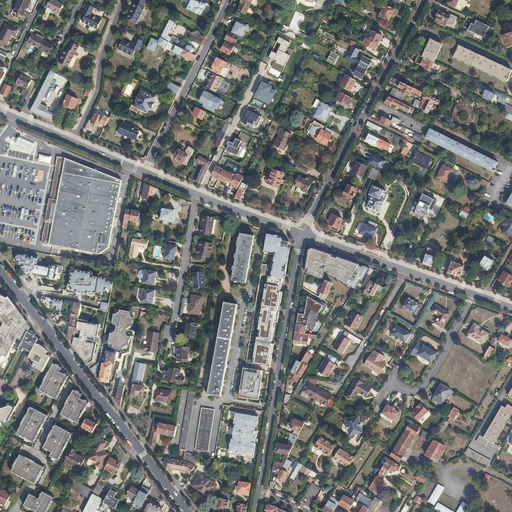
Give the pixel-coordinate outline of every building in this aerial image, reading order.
[(26,0),(19,0),(14,12),(23,16),(30,2),(26,0)] [(47,7),(52,9),(54,10),(54,12),(59,14),(64,5),(54,0),(47,0),(45,5),(47,7)] [(135,2),(127,18),(137,22),(145,7),(143,6),(145,0),(137,0),(136,3),(135,2)] [(190,0),(187,8),(199,14),(202,9),(204,10),(207,3),(203,1),(203,0),(190,0)] [(242,3),(238,9),(245,13),(249,6),(252,0),(241,0),(241,2),(242,3)] [(380,15),(389,20),(395,9),(386,5),(382,2),(381,3),(379,4),(380,5),(376,13),(380,15)] [(88,4),(82,16),(85,17),(83,21),(97,29),(102,19),(96,17),(96,16),(92,14),(95,7),(88,4)] [(437,16),(435,21),(445,26),(447,22),(453,25),(457,16),(451,13),(450,15),(439,10),(439,11),(437,12),(436,14),(437,15),(437,16)] [(161,38),(171,43),(174,44),(176,46),(180,39),(173,36),(172,37),(169,35),(175,22),(169,20),(163,33),(161,38)] [(238,20),(234,29),(234,30),(243,34),(245,30),(247,24),(238,20)] [(6,24),(0,36),(0,42),(7,45),(12,35),(15,36),(18,31),(6,24)] [(471,37),(483,43),(489,29),(477,24),(471,37)] [(240,36),(228,30),(226,35),(227,36),(226,38),(229,40),(228,41),(235,44),(240,36)] [(283,31),(282,33),(296,39),(297,37),(296,36),(295,34),(294,32),(292,31),(290,30),(288,30),(287,31),(284,32),(283,31)] [(511,30),(502,34),(507,48),(511,46),(511,30)] [(368,39),(378,45),(379,45),(382,41),(380,40),(382,36),(373,31),(368,39)] [(34,45),(39,47),(43,40),(32,34),(27,43),(32,46),(32,44),(34,45)] [(122,39),(118,48),(132,55),(135,51),(137,52),(143,40),(136,37),(133,43),(128,41),(128,42),(122,39)] [(158,37),(156,40),(155,42),(155,44),(155,45),(156,46),(157,44),(166,48),(167,47),(168,48),(171,43),(161,38),(158,37)] [(368,39),(364,37),(361,41),(364,43),(364,44),(376,50),(378,45),(368,39)] [(471,37),(469,41),(483,48),(485,44),(483,43),(471,37)] [(155,42),(156,40),(152,38),(148,46),(145,52),(152,55),(156,46),(155,45),(155,44),(155,42)] [(422,57),(434,62),(443,44),(431,39),(422,57)] [(54,45),(43,40),(39,48),(44,50),(46,51),(45,52),(49,54),(54,45)] [(65,50),(58,63),(67,67),(73,57),(72,56),(74,53),(75,53),(79,46),(71,42),(67,52),(65,50)] [(225,42),(221,50),(230,55),(232,51),(236,53),(238,49),(234,47),(234,46),(225,42)] [(176,46),(174,44),(171,49),(169,54),(171,55),(173,51),(185,57),(193,61),(196,55),(192,53),(185,50),(178,46),(176,46)] [(185,50),(192,53),(195,48),(187,44),(186,47),(185,50)] [(459,45),(454,57),(507,81),(511,69),(459,45)] [(9,54),(2,51),(0,53),(0,59),(4,61),(5,58),(7,59),(9,54)] [(339,55),(332,51),(327,61),(333,64),(339,55)] [(422,57),(420,56),(417,57),(415,60),(416,63),(426,67),(425,69),(429,71),(434,62),(422,57)] [(363,57),(359,66),(367,70),(372,61),(363,57)] [(217,58),(211,69),(220,74),(224,67),(225,68),(228,63),(217,58)] [(452,74),(453,71),(441,65),(439,68),(452,74)] [(367,70),(359,66),(354,74),(362,79),(367,70)] [(340,72),(342,73),(346,75),(350,77),(351,74),(342,69),(340,72)] [(33,105),(30,111),(43,117),(51,120),(53,114),(47,111),(42,109),(44,105),(40,103),(44,96),(50,85),(53,79),(57,81),(65,85),(68,80),(50,71),(45,81),(41,90),(33,105)] [(16,83),(20,85),(20,84),(23,85),(22,87),(20,90),(20,92),(23,94),(25,93),(28,88),(32,80),(20,74),(16,83)] [(220,89),(225,79),(214,74),(211,80),(212,81),(210,83),(209,83),(207,87),(217,92),(219,88),(220,89)] [(350,77),(346,75),(341,86),(350,91),(356,80),(350,77)] [(392,77),(390,81),(390,82),(393,83),(392,84),(403,90),(401,92),(406,94),(409,96),(412,91),(414,92),(414,93),(418,95),(420,91),(392,77)] [(166,89),(177,93),(180,87),(170,82),(166,89)] [(274,87),(264,82),(260,90),(259,90),(255,98),(271,106),(278,92),(273,89),(274,87)] [(4,84),(0,93),(7,97),(12,88),(4,84)] [(496,91),(487,87),(486,89),(482,96),(492,101),(495,94),(495,93),(496,91)] [(406,94),(401,92),(393,88),(390,94),(403,100),(406,94)] [(164,93),(175,98),(177,93),(166,89),(164,93)] [(135,106),(139,108),(147,113),(155,97),(142,91),(140,96),(139,96),(136,101),(137,101),(135,106)] [(214,103),(217,97),(204,91),(200,100),(204,102),(210,105),(212,102),(214,103)] [(424,93),(420,102),(422,102),(419,108),(428,112),(433,103),(438,106),(440,101),(424,93)] [(342,103),(339,107),(346,110),(352,98),(345,94),(340,102),(342,103)] [(78,100),(68,95),(64,105),(64,106),(64,107),(66,108),(67,108),(68,107),(74,110),(78,100)] [(221,100),(217,97),(214,103),(212,102),(210,105),(204,102),(202,105),(214,111),(216,108),(217,109),(221,100)] [(385,104),(390,106),(392,103),(394,99),(389,97),(385,104)] [(455,101),(458,104),(456,106),(454,109),(453,112),(453,115),(453,118),(454,121),(458,119),(460,122),(462,123),(464,124),(466,124),(469,123),(472,121),(474,119),(476,116),(477,113),(477,111),(477,108),(476,106),(474,106),(470,98),(464,101),(465,103),(463,104),(461,98),(455,101)] [(394,99),(392,103),(404,110),(403,111),(408,113),(408,112),(411,114),(414,109),(411,108),(394,99)] [(422,102),(420,102),(416,99),(413,105),(419,108),(422,102)] [(321,101),(313,116),(324,122),(332,107),(321,101)] [(206,112),(197,107),(191,119),(200,123),(206,112)] [(104,128),(109,117),(104,115),(105,114),(97,110),(91,122),(104,128)] [(259,122),(262,116),(249,110),(243,123),(248,125),(250,122),(255,125),(256,121),(259,122)] [(177,117),(174,122),(181,125),(183,121),(182,120),(177,117)] [(392,121),(383,117),(380,122),(389,126),(392,121)] [(307,135),(311,137),(318,123),(314,121),(312,124),(311,124),(307,131),(308,132),(307,135)] [(122,123),(119,129),(126,132),(125,135),(134,139),(135,136),(136,137),(139,130),(133,128),(134,125),(128,122),(127,125),(122,123)] [(222,140),(230,124),(227,122),(219,138),(222,140)] [(368,122),(366,125),(378,131),(379,127),(368,122)] [(318,123),(311,137),(312,137),(313,136),(314,135),(318,137),(317,138),(316,140),(326,145),(333,132),(318,123)] [(285,151),(289,143),(287,142),(289,139),(292,134),(280,128),(278,133),(279,134),(274,144),(274,145),(285,151)] [(431,129),(426,138),(493,172),(498,163),(492,160),(493,158),(490,156),(488,158),(475,151),(476,149),(472,147),(471,149),(457,142),(458,140),(454,138),(453,140),(439,133),(440,131),(436,129),(435,131),(431,129)] [(369,134),(365,142),(375,146),(376,146),(379,147),(379,146),(387,150),(390,144),(369,134)] [(38,144),(20,137),(17,144),(35,151),(38,144)] [(241,141),(236,139),(234,144),(230,142),(229,145),(230,145),(227,151),(238,156),(241,148),(238,147),(241,141)] [(222,140),(219,147),(216,152),(219,153),(223,146),(224,146),(226,142),(222,140)] [(184,148),(180,146),(179,148),(178,148),(173,156),(186,165),(193,150),(189,146),(185,152),(183,150),(184,148)] [(416,152),(411,161),(421,166),(421,165),(426,167),(430,159),(416,152)] [(367,163),(372,166),(381,170),(385,161),(380,158),(381,157),(377,155),(377,157),(372,154),(367,163)] [(39,155),(38,162),(51,163),(52,156),(39,155)] [(198,176),(196,181),(201,183),(211,162),(199,156),(196,162),(203,165),(198,175),(198,176)] [(63,173),(121,184),(122,180),(66,158),(63,171),(63,173)] [(356,162),(349,175),(360,181),(367,167),(356,162)] [(459,167),(455,165),(453,169),(442,164),(436,177),(450,184),(459,167)] [(297,165),(295,168),(307,174),(308,171),(297,165)] [(211,176),(218,179),(222,170),(216,167),(211,176)] [(372,168),(367,178),(374,181),(379,171),(372,168)] [(53,198),(58,172),(63,173),(63,171),(56,169),(54,169),(41,243),(43,243),(45,243),(49,221),(46,220),(50,198),(53,198)] [(222,170),(218,179),(225,182),(229,174),(222,170)] [(279,186),(280,184),(281,180),(283,174),(273,170),(268,183),(279,186)] [(45,243),(101,254),(109,248),(121,184),(63,173),(58,172),(53,198),(50,198),(46,220),(49,221),(45,243)] [(231,184),(230,186),(237,189),(243,177),(236,173),(234,179),(231,184)] [(299,176),(294,184),(302,189),(301,190),(306,193),(312,183),(299,176)] [(244,179),(235,197),(241,199),(248,185),(245,183),(246,181),(244,179)] [(480,184),(488,188),(491,183),(483,179),(480,184)] [(151,185),(145,183),(143,197),(149,199),(149,195),(151,185)] [(344,190),(342,193),(343,193),(343,194),(351,198),(356,189),(348,184),(345,190),(344,190)] [(372,195),(367,207),(379,213),(383,205),(387,195),(384,194),(385,191),(373,186),(369,194),(372,195)] [(161,208),(159,219),(172,222),(174,210),(161,208)] [(127,209),(124,226),(127,227),(128,219),(131,220),(133,210),(127,209)] [(133,210),(131,220),(132,220),(142,222),(144,214),(140,213),(140,211),(133,210)] [(469,214),(461,210),(459,215),(466,219),(469,214)] [(484,218),(492,224),(496,218),(487,212),(484,218)] [(341,229),(345,221),(342,220),(342,219),(332,214),(329,219),(331,220),(329,224),(338,228),(338,227),(341,229)] [(203,215),(200,232),(210,234),(214,217),(203,215)] [(502,232),(509,237),(511,231),(511,218),(510,218),(509,220),(506,218),(502,224),(505,226),(502,232)] [(371,238),(376,229),(363,222),(358,232),(371,238)] [(240,232),(232,280),(246,282),(254,235),(240,232)] [(261,274),(280,277),(280,274),(285,272),(286,272),(287,266),(285,263),(288,246),(289,241),(283,240),(283,238),(278,237),(278,236),(267,234),(264,252),(273,253),(272,263),(263,262),(261,274)] [(487,236),(482,246),(486,248),(492,239),(487,236)] [(141,240),(133,238),(129,256),(137,258),(138,251),(137,251),(138,247),(147,248),(149,240),(141,239),(141,240)] [(177,241),(169,240),(169,244),(166,244),(166,248),(165,253),(164,258),(175,260),(177,246),(176,245),(177,241)] [(201,240),(198,253),(210,256),(213,243),(201,240)] [(426,253),(434,256),(436,251),(427,247),(426,253)] [(304,274),(317,278),(321,268),(325,269),(330,257),(331,255),(312,248),(308,250),(304,274)] [(484,255),(494,261),(496,257),(486,251),(484,255)] [(426,253),(422,264),(430,267),(434,256),(426,253)] [(36,273),(37,267),(39,267),(40,258),(35,257),(35,259),(26,257),(26,256),(21,255),(21,257),(20,261),(20,263),(23,264),(23,266),(26,267),(28,267),(27,271),(27,272),(36,273)] [(480,263),(489,268),(489,269),(494,261),(484,255),(480,263)] [(330,271),(335,259),(330,257),(325,269),(330,271)] [(356,264),(336,257),(335,259),(330,271),(349,279),(356,264)] [(451,261),(447,273),(463,278),(467,272),(463,270),(462,272),(461,272),(463,265),(451,261)] [(367,268),(356,264),(349,279),(356,283),(359,278),(362,279),(367,268)] [(63,269),(52,267),(51,269),(39,267),(37,267),(36,273),(36,275),(38,276),(49,278),(49,281),(60,283),(63,269)] [(112,289),(113,281),(107,280),(107,278),(100,277),(92,275),(93,272),(75,269),(74,271),(72,270),(71,275),(73,275),(72,282),(70,282),(69,286),(71,287),(71,289),(76,290),(76,291),(87,293),(87,291),(95,292),(97,292),(103,293),(104,287),(112,289)] [(145,270),(143,283),(155,285),(157,272),(145,270)] [(496,279),(508,286),(511,279),(511,276),(501,270),(496,279)] [(204,272),(193,272),(194,288),(205,287),(204,272)] [(285,280),(256,275),(240,360),(270,365),(285,280)] [(371,280),(367,287),(372,291),(371,292),(374,294),(377,290),(379,285),(371,280)] [(330,284),(323,281),(318,294),(325,297),(330,284)] [(364,292),(363,293),(366,295),(368,293),(373,296),(374,294),(371,292),(372,291),(367,287),(364,292)] [(143,288),(140,302),(153,304),(155,290),(143,288)] [(10,299),(0,293),(0,370),(6,374),(30,327),(10,299)] [(192,295),(188,312),(199,314),(203,297),(192,295)] [(407,297),(402,306),(414,314),(420,305),(407,297)] [(65,302),(52,299),(50,307),(58,308),(57,310),(63,312),(65,302)] [(325,309),(306,299),(303,314),(298,313),(296,323),(307,324),(313,325),(325,309)] [(225,302),(208,393),(210,394),(213,394),(221,396),(238,304),(225,302)] [(108,311),(109,304),(102,303),(101,310),(108,311)] [(71,318),(67,339),(72,345),(75,333),(75,332),(77,326),(76,326),(78,318),(81,305),(74,304),(71,318)] [(436,304),(432,310),(440,314),(435,321),(442,325),(450,313),(436,304)] [(113,347),(123,349),(124,347),(127,345),(129,345),(130,337),(125,333),(126,327),(133,324),(134,316),(132,316),(130,313),(130,311),(119,309),(119,311),(116,313),(114,313),(112,322),(117,325),(116,331),(110,333),(109,341),(110,341),(113,345),(113,347)] [(353,312),(345,326),(354,331),(362,318),(353,312)] [(75,333),(72,345),(88,366),(94,361),(101,322),(78,318),(76,326),(77,326),(75,332),(75,333)] [(187,321),(185,336),(195,337),(197,323),(187,321)] [(295,331),(304,333),(304,332),(306,332),(306,331),(307,324),(305,324),(301,323),(296,323),(295,331)] [(468,334),(482,342),(488,332),(479,327),(480,326),(475,323),(468,334)] [(396,325),(390,336),(395,339),(395,340),(398,342),(399,341),(404,344),(410,334),(396,325)] [(31,352),(36,343),(38,339),(36,338),(35,337),(33,336),(34,334),(28,331),(24,339),(19,349),(23,351),(24,348),(29,351),(31,352)] [(295,331),(293,342),(307,344),(309,334),(307,333),(304,333),(295,331)] [(144,345),(143,351),(155,354),(159,334),(149,332),(147,345),(144,345)] [(511,339),(502,334),(499,341),(511,348),(511,345),(511,339)] [(340,337),(332,350),(341,355),(348,342),(340,337)] [(31,352),(28,358),(35,362),(33,367),(42,372),(50,357),(46,355),(48,352),(46,348),(36,343),(31,352)] [(416,344),(410,355),(415,359),(417,356),(431,364),(436,354),(432,351),(431,352),(427,350),(428,349),(423,346),(422,347),(416,344)] [(188,347),(178,346),(178,359),(188,360),(188,347)] [(490,346),(483,358),(486,360),(487,358),(488,355),(489,356),(493,348),(490,346)] [(502,349),(494,363),(500,366),(509,351),(505,348),(504,350),(502,349)] [(370,354),(364,365),(380,374),(385,365),(381,363),(382,361),(385,356),(374,350),(371,354),(370,354)] [(103,363),(111,364),(114,365),(116,353),(108,351),(107,353),(105,353),(104,358),(103,363)] [(294,375),(292,378),(295,379),(298,374),(301,375),(307,365),(306,364),(310,356),(312,357),(313,355),(308,352),(303,359),(302,362),(295,374),(294,375)] [(295,374),(302,362),(296,360),(292,370),(292,371),(292,372),(295,374)] [(395,360),(390,363),(393,368),(398,366),(395,360)] [(324,361),(317,374),(324,378),(332,366),(324,361)] [(102,362),(99,380),(108,382),(111,364),(103,363),(102,362)] [(135,362),(133,380),(143,381),(145,364),(135,362)] [(38,390),(42,393),(43,392),(47,394),(51,396),(51,397),(56,400),(68,376),(66,375),(65,376),(63,375),(63,374),(60,371),(61,368),(58,366),(58,367),(55,366),(56,365),(52,363),(41,386),(38,390)] [(240,392),(262,395),(263,389),(265,373),(266,371),(266,367),(264,366),(245,363),(244,368),(240,392)] [(177,383),(179,376),(180,370),(170,368),(167,381),(177,383)] [(372,387),(356,377),(345,396),(353,401),(356,397),(355,396),(357,393),(360,392),(361,393),(361,394),(366,397),(372,387)] [(154,382),(154,383),(153,389),(158,390),(156,401),(170,404),(173,391),(158,388),(159,384),(154,382)] [(134,383),(131,394),(142,396),(144,387),(138,386),(138,384),(134,383)] [(451,389),(441,384),(433,396),(434,396),(432,400),(441,405),(442,403),(443,401),(444,402),(451,389)] [(119,385),(116,402),(120,408),(125,386),(119,385)] [(84,401),(84,400),(80,398),(82,394),(79,392),(79,393),(76,392),(77,391),(73,389),(70,395),(60,414),(64,416),(65,415),(74,420),(73,421),(78,423),(89,402),(86,401),(86,402),(84,401)] [(189,389),(178,449),(185,450),(193,406),(196,390),(189,389)] [(319,389),(313,397),(326,405),(332,396),(319,389)] [(415,410),(411,414),(419,421),(428,411),(420,403),(417,407),(417,408),(415,410)] [(476,441),(498,453),(501,447),(494,443),(507,422),(511,413),(511,407),(504,403),(492,423),(483,437),(480,435),(476,441)] [(384,409),(382,412),(394,420),(399,411),(395,409),(396,408),(392,405),(391,406),(387,404),(384,409)] [(0,425),(1,424),(8,422),(16,408),(11,405),(0,408),(0,425)] [(15,433),(20,435),(24,437),(29,439),(28,440),(33,442),(47,415),(30,406),(15,433)] [(201,407),(195,449),(208,451),(214,409),(201,407)] [(454,407),(448,416),(450,417),(449,419),(452,421),(459,410),(454,407)] [(232,437),(229,450),(236,451),(236,452),(244,454),(245,452),(251,453),(253,441),(252,441),(254,427),(256,427),(258,415),(236,411),(234,423),(235,424),(233,437),(232,437)] [(358,416),(345,419),(347,425),(346,425),(347,430),(348,430),(349,436),(363,433),(361,427),(362,427),(361,422),(360,422),(358,416)] [(86,418),(81,427),(93,433),(97,424),(86,418)] [(296,435),(298,436),(305,421),(301,420),(300,420),(293,418),(292,421),(289,422),(288,425),(289,427),(293,428),(291,433),(296,435)] [(174,427),(172,426),(153,423),(149,446),(153,451),(157,433),(173,436),(174,436),(176,427),(174,427)] [(43,447),(45,449),(45,448),(47,449),(47,450),(51,452),(49,456),(52,458),(53,457),(55,458),(55,459),(58,461),(73,433),(55,424),(43,447)] [(410,424),(392,455),(400,460),(402,456),(418,429),(410,424)] [(279,462),(284,463),(295,440),(298,436),(296,435),(291,433),(291,432),(288,444),(277,442),(275,451),(283,453),(279,462)] [(320,449),(323,451),(326,453),(326,454),(330,456),(336,445),(321,436),(315,446),(316,446),(316,447),(317,448),(319,450),(320,450),(320,449)] [(89,458),(98,463),(103,465),(108,454),(102,451),(106,443),(98,439),(89,458)] [(425,454),(437,461),(437,460),(445,447),(437,442),(435,440),(434,440),(425,454)] [(334,458),(349,467),(355,457),(340,448),(334,458)] [(468,448),(464,454),(486,466),(487,467),(491,461),(477,453),(468,448)] [(69,450),(63,462),(79,470),(85,458),(69,450)] [(185,460),(194,465),(197,461),(194,459),(184,454),(183,459),(185,460)] [(14,469),(14,468),(11,473),(18,476),(35,485),(37,481),(36,480),(41,472),(42,472),(44,467),(21,455),(18,460),(19,460),(14,469)] [(377,469),(380,471),(386,475),(389,469),(393,471),(398,470),(400,466),(385,456),(382,460),(385,461),(384,464),(380,463),(377,469)] [(110,458),(105,469),(114,473),(119,463),(110,458)] [(165,458),(163,465),(171,474),(172,466),(181,468),(183,469),(190,474),(195,466),(194,465),(187,461),(187,462),(170,459),(165,458)] [(295,469),(291,475),(293,476),(298,469),(308,475),(314,478),(317,473),(299,463),(298,464),(295,469)] [(282,467),(273,465),(272,471),(275,472),(270,484),(269,487),(272,488),(277,477),(281,469),(282,467)] [(281,469),(277,477),(279,477),(278,480),(281,482),(283,479),(284,480),(288,472),(281,469)] [(386,475),(380,471),(370,488),(378,493),(384,482),(382,481),(386,475)] [(199,475),(194,484),(199,488),(198,489),(208,495),(211,491),(212,492),(216,485),(199,475)] [(70,488),(90,499),(94,490),(74,480),(70,488)] [(83,511),(94,511),(101,499),(98,497),(100,492),(103,486),(100,484),(98,483),(94,490),(90,499),(83,511)] [(435,505),(445,487),(438,483),(429,501),(435,505)] [(135,499),(139,490),(130,486),(126,495),(135,500),(135,499)] [(250,488),(237,486),(237,487),(238,487),(237,493),(249,495),(250,488)] [(0,501),(5,505),(11,494),(0,487),(0,501)] [(23,505),(28,507),(28,506),(32,508),(32,509),(37,511),(39,511),(46,511),(54,497),(42,490),(41,493),(40,495),(39,495),(38,498),(29,493),(23,505)] [(140,505),(142,506),(144,501),(147,494),(139,490),(135,499),(140,501),(138,504),(140,505)] [(360,500),(365,503),(368,497),(364,494),(360,500)] [(339,504),(344,507),(349,498),(345,495),(339,504)] [(414,500),(417,502),(420,504),(423,499),(417,495),(414,500)] [(331,496),(326,505),(323,509),(327,511),(326,511),(332,511),(337,505),(335,504),(338,500),(331,496)] [(353,511),(349,510),(347,511),(374,511),(381,501),(375,497),(373,500),(370,506),(365,503),(359,511),(353,511)] [(370,506),(373,500),(368,497),(365,503),(370,506)] [(219,498),(213,511),(214,511),(218,511),(219,507),(223,508),(223,506),(227,507),(228,500),(219,498)] [(344,507),(349,510),(354,501),(349,498),(344,507)] [(158,503),(150,500),(145,510),(148,511),(158,511),(160,508),(157,506),(158,503)] [(465,511),(470,505),(463,501),(456,511),(465,511)] [(245,511),(247,504),(238,502),(236,511),(245,511)] [(395,511),(396,510),(382,502),(379,507),(387,511),(395,511)] [(454,511),(455,511),(438,503),(436,508),(444,511),(454,511)]
